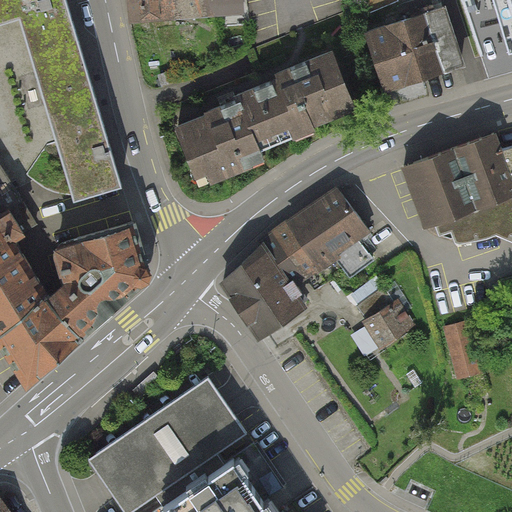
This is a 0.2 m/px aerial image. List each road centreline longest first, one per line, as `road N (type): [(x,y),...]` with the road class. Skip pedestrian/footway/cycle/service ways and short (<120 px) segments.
road 1 (secondary): [(511,100),(344,157),(264,209),(194,273)]
road 2 (residential): [(374,511),(349,490),(194,273)]
road 3 (residential): [(101,0),(163,219),(194,273)]
road 4 (secondary): [(194,273),(20,434)]
